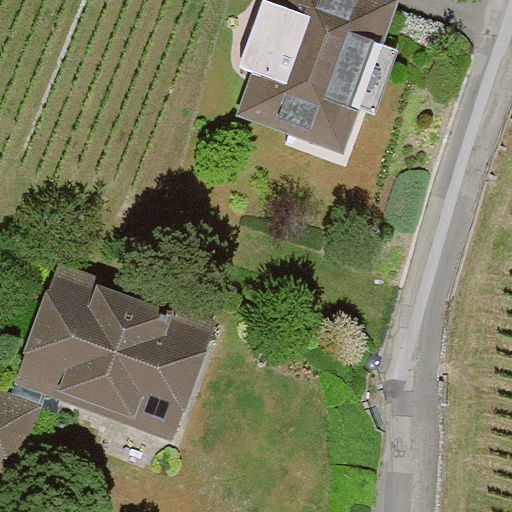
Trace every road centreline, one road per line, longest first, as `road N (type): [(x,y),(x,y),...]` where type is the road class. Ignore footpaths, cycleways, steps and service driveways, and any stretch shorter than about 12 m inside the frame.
road 1 (motorway): [(247,511),(358,0)]
road 2 (residential): [(511,25),(431,283),(418,360),(412,511)]
road 3 (motorway): [(36,0),(0,165)]
